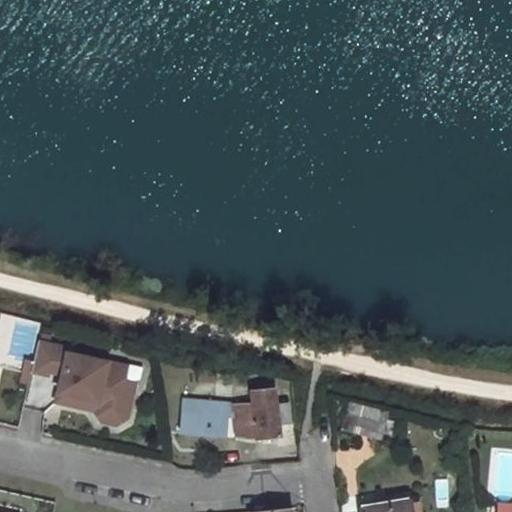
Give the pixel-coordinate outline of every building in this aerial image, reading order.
[(88,348),(41,338),(36,360),(35,366),(51,369),(51,365),(66,368),(62,388),(100,396),(98,406),(104,415),(120,418),(129,413),(137,379),(126,377),(130,362),(88,353),(88,348)] [(36,360),(27,358),(21,383),(31,385),(35,366),(36,360)] [(277,389),(254,391),(255,403),(235,407),(239,438),(256,440),(282,437),(280,424),(291,421),(289,403),(278,404),(277,389)] [(344,401),(337,428),(372,437),(380,410),(344,401)] [(205,416),(204,434),(225,436),(227,420),(205,416)] [(411,511),(410,503),(401,504),(402,511),(411,511)]
